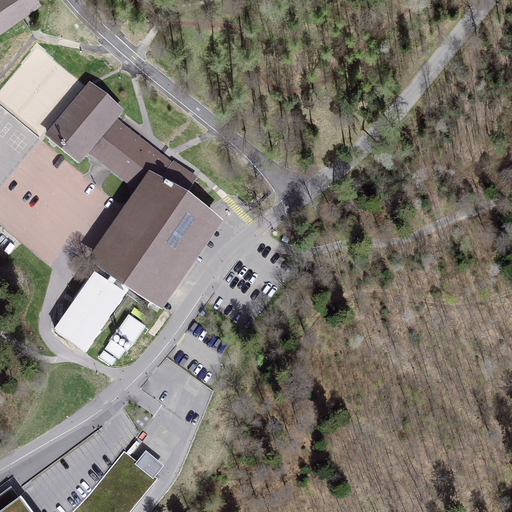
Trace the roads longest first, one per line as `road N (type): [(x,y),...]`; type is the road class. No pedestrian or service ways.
road 1 (unclassified): [(0,465),(127,379),(232,248),(298,196)]
road 2 (residential): [(298,196),(73,0)]
road 3 (residential): [(485,0),(380,126),(298,196)]
road 4 (track): [(178,511),(224,448),(236,385)]
